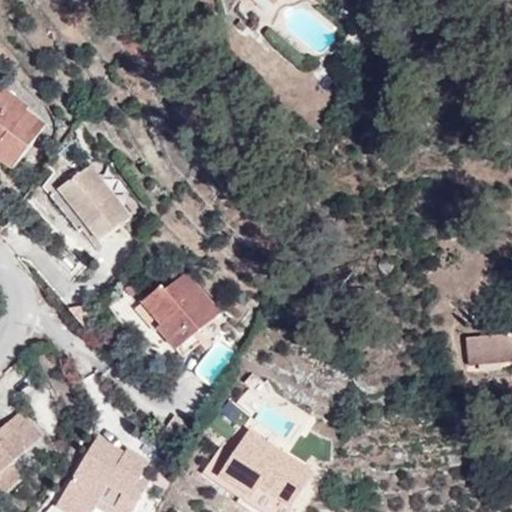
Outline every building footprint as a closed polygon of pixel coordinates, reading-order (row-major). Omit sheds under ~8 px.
[(0,160),(13,169),(45,125),(26,111),(29,107),(3,89),(0,93),(0,160)] [(91,166),(59,191),(87,226),(100,243),(132,218),(91,166)] [(87,226),(59,191),(51,198),(79,232),(87,226)] [(221,314),(187,273),(165,292),(161,288),(143,304),(162,327),(159,330),(183,358),(201,343),(195,336),(221,314)] [(511,334),(466,339),(469,366),(511,361),(511,334)] [(0,490),(4,495),(24,477),(12,464),(41,438),(18,413),(0,430),(0,490)] [(288,511),(314,474),(249,432),(219,478),(252,499),(249,505),(259,511),(288,511)] [(106,456),(111,447),(98,439),(58,507),(66,511),(93,511),(96,508),(101,499),(115,508),(112,511),(133,511),(151,482),(141,476),(148,463),(127,451),(125,455),(120,464),(106,456)] [(120,464),(125,455),(111,447),(106,456),(120,464)] [(101,511),(112,511),(115,508),(101,499),(96,508),(101,511)]
